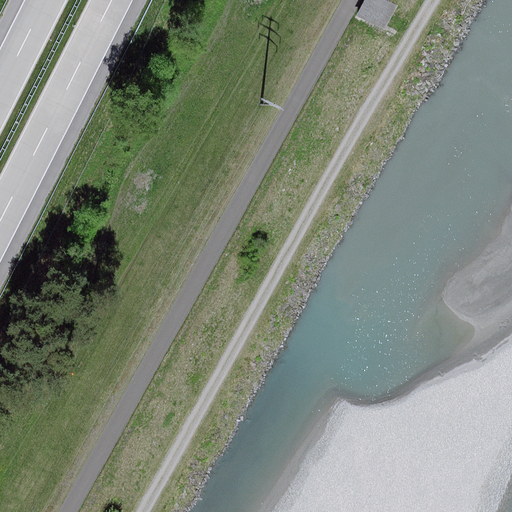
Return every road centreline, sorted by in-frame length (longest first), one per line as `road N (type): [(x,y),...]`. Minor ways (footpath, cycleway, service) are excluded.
road 1 (track): [(355,0),(70,511)]
road 2 (track): [(427,0),(144,511)]
road 3 (motorway): [(0,225),(112,0)]
